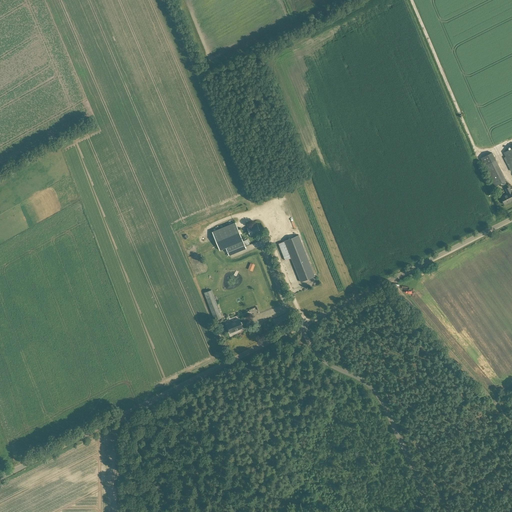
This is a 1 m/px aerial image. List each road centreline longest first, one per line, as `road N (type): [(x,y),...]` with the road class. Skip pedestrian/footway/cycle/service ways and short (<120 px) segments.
road 1 (unclassified): [(0,477),(299,326)]
road 2 (unclassified): [(299,326),(511,218)]
road 3 (unclassified): [(430,511),(375,397),(363,380),(324,362),(299,326)]
road 4 (track): [(511,422),(388,280)]
road 5 (track): [(412,0),(478,152),(496,149)]
